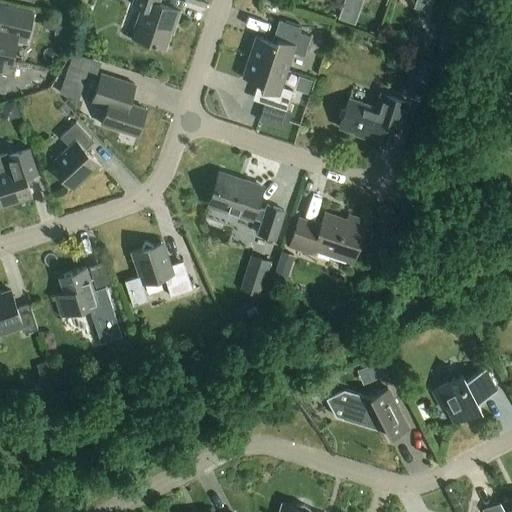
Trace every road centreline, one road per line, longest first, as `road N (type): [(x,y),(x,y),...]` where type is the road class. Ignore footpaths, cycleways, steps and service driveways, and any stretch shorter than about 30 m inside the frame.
road 1 (residential): [(111,511),(242,447),(417,486),(511,440)]
road 2 (residential): [(181,123),(406,190),(511,147)]
road 3 (residential): [(0,248),(131,206),(160,178),(181,123)]
road 4 (residential): [(181,123),(222,0)]
